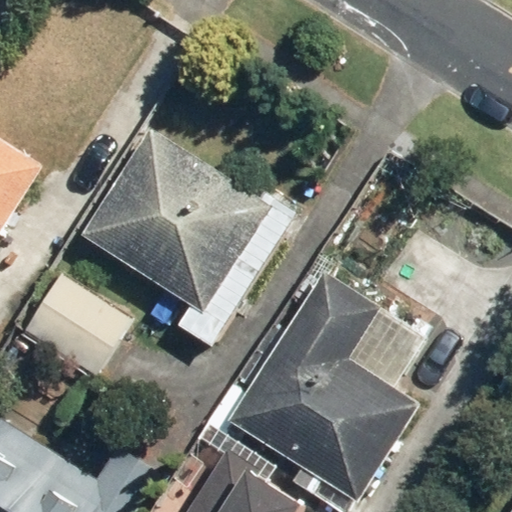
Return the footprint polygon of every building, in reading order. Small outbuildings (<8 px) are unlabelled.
[(160,126),(92,232),(214,310),(282,204),(160,126)] [(0,243),(51,165),(0,131),(0,243)] [(393,307),(334,270),(238,421),(242,424),(233,438),(350,511),(352,511),(360,500),(366,503),(430,402),(361,358),(393,307)] [(141,314),(67,274),(35,332),(110,372),(141,314)] [(511,381),(495,418),(511,425),(511,381)] [(126,444),(104,478),(11,418),(0,434),(0,511),(145,511),(171,474),(126,444)] [(313,511),(318,504),(235,449),(193,511),(313,511)]
